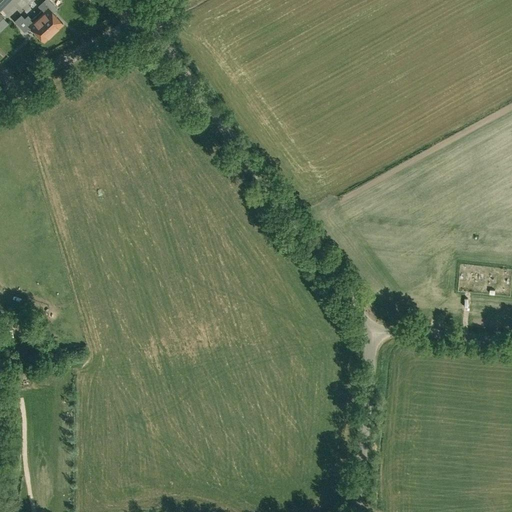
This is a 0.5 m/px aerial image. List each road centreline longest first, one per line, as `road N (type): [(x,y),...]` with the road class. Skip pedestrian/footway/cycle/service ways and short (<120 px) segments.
road 1 (tertiary): [(372,331),(143,18)]
road 2 (tertiary): [(356,511),(372,331)]
road 3 (tertiary): [(0,99),(143,18)]
road 4 (unclassified): [(372,331),(511,346)]
